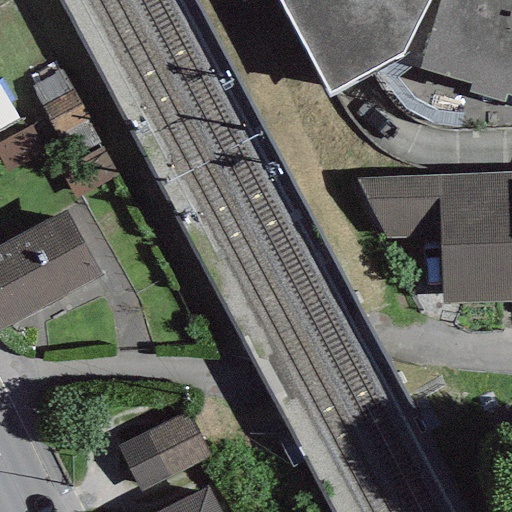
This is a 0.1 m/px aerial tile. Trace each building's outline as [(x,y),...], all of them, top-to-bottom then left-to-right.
[(511,0),(279,0),(330,93),(392,60),(511,97),(511,0)] [(117,176),(60,70),(30,88),(47,117),(61,143),(72,163),(58,172),(74,199),(117,176)] [(0,128),(17,119),(0,89),(0,128)] [(0,143),(0,160),(7,173),(61,143),(47,117),(0,143)] [(511,172),(439,176),(356,181),(385,237),(441,236),(443,304),(511,301),(511,172)] [(65,211),(0,245),(0,330),(102,276),(65,211)] [(187,410),(116,447),(139,492),(210,456),(187,410)] [(219,511),(206,487),(155,511),(219,511)]
